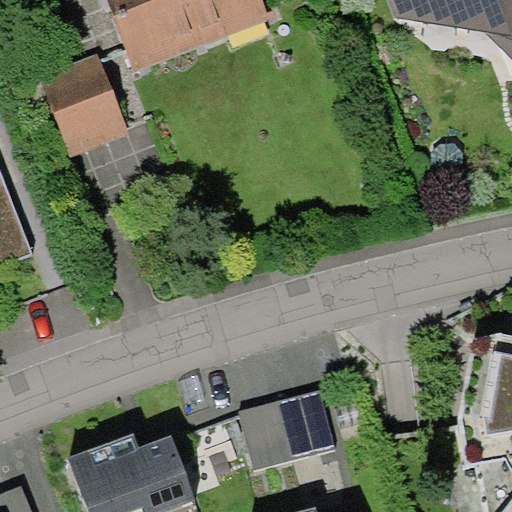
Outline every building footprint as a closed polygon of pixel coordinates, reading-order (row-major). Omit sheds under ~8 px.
[(269,0),(109,0),(141,80),(279,24),(269,0)] [(511,0),(400,0),(424,27),(478,36),(511,62),(511,0)] [(98,58),(40,80),(69,156),(127,134),(98,58)] [(0,185),(0,268),(28,258),(0,185)] [(511,511),(511,329),(472,338),(457,423),(472,511),(511,511)] [(318,399),(243,416),(258,479),(333,462),(318,399)] [(142,441),(71,466),(87,511),(196,511),(206,509),(183,446),(148,459),(142,441)] [(0,511),(33,511),(26,493),(0,502),(0,511)]
